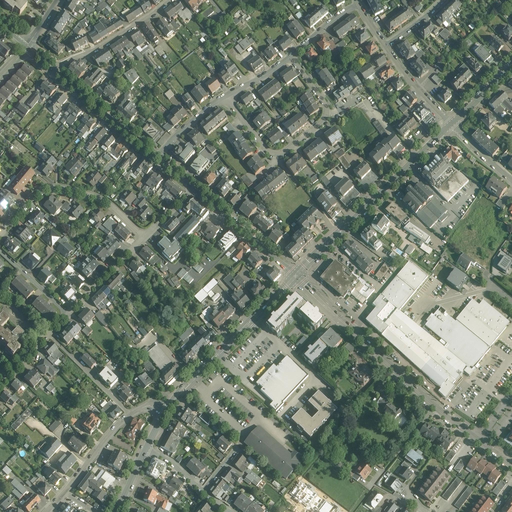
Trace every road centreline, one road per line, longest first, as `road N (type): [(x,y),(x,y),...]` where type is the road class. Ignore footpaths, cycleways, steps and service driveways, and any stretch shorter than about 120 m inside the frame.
road 1 (tertiary): [(477,436),(294,275)]
road 2 (residential): [(291,56),(333,114),(272,159),(226,97)]
road 3 (secondary): [(451,124),(294,275)]
road 4 (secondary): [(169,405),(294,275)]
road 5 (residential): [(143,237),(107,204),(58,188),(41,191),(0,232)]
road 6 (residential): [(167,0),(65,59),(57,73)]
road 7 (tertiary): [(294,275),(193,188)]
road 8 (residential): [(129,413),(45,511)]
road 9 (tertiary): [(154,156),(57,73)]
